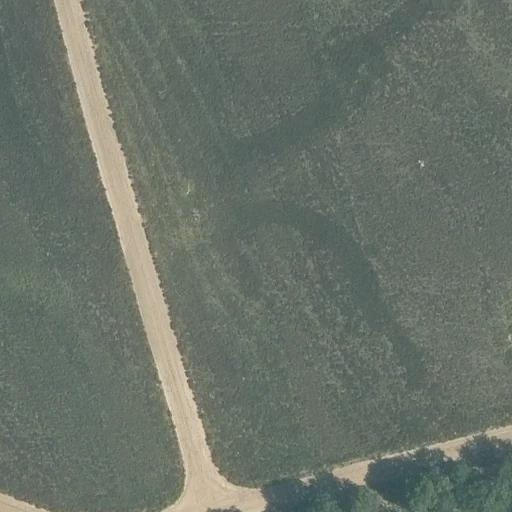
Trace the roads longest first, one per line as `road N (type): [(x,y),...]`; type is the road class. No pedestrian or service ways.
road 1 (track): [(70,0),(211,511)]
road 2 (track): [(211,511),(511,434)]
